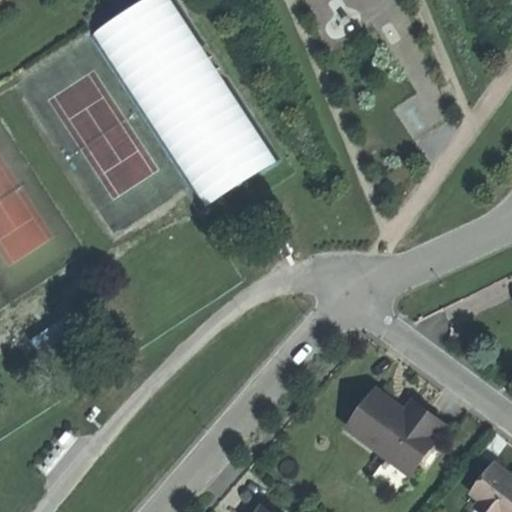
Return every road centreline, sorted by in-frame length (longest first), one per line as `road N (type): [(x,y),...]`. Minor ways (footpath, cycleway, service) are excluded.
road 1 (residential): [(353,303),(323,320),(160,511)]
road 2 (residential): [(511,421),(353,303)]
road 3 (residential): [(353,303),(407,270),(511,227)]
